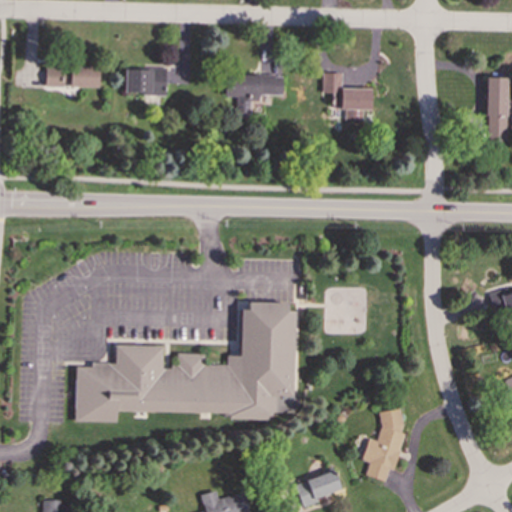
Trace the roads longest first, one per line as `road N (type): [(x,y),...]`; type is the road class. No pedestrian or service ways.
road 1 (residential): [(503,511),(464,439),(435,332),(426,0)]
road 2 (residential): [(511,25),(0,12)]
road 3 (tertiary): [(511,216),(0,205)]
